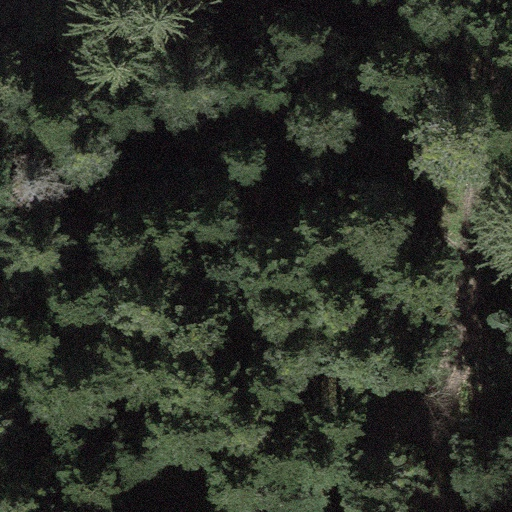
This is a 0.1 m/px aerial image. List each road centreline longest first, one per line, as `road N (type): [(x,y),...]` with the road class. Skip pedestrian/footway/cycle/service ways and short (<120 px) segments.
road 1 (track): [(511,108),(417,355),(397,511)]
road 2 (track): [(0,123),(139,0)]
